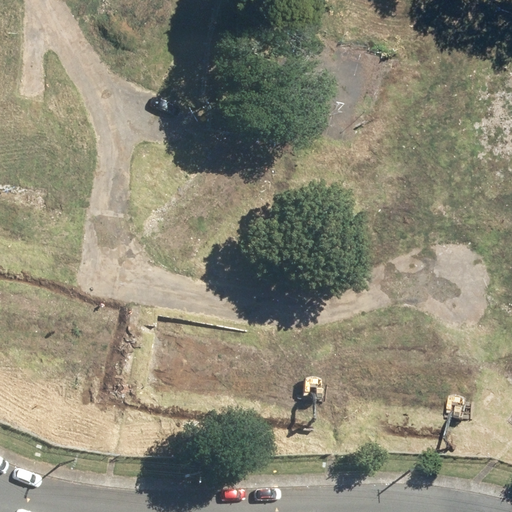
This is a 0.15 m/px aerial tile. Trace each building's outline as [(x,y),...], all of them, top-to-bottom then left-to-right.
[(116,0),(105,12),(143,49),(190,0),(116,0)] [(511,77),(477,77),(476,177),(511,177),(511,77)] [(234,144),(144,241),(180,274),(269,177),(234,144)] [(0,243),(51,251),(58,203),(0,195),(0,243)] [(0,354),(25,358),(21,382),(72,390),(76,366),(117,372),(125,324),(0,304),(0,354)] [(334,374),(164,343),(155,391),(334,423),(338,398),(462,421),(471,373),(338,349),(334,374)] [(511,359),(502,369),(511,379),(511,359)]
